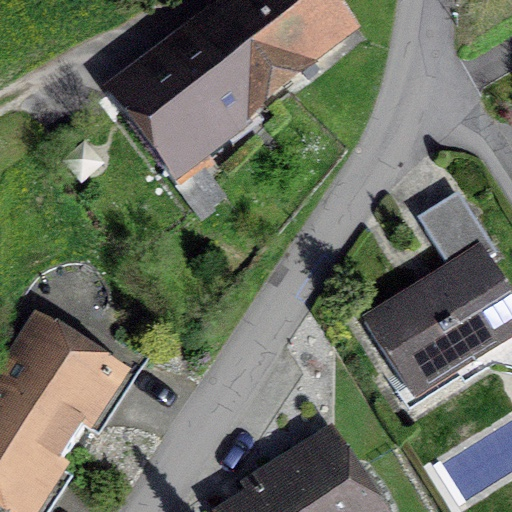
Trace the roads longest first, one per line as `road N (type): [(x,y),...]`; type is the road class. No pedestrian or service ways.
road 1 (residential): [(154,511),(420,95)]
road 2 (residential): [(420,95),(511,227)]
